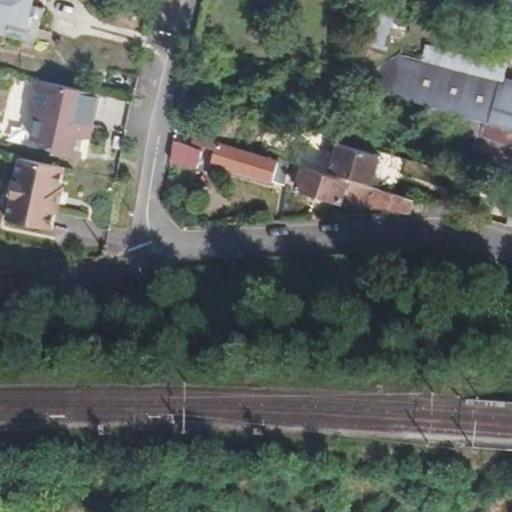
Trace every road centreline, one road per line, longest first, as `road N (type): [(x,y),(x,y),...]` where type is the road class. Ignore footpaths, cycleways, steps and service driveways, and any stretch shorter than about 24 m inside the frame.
road 1 (residential): [(157,256),(222,237),(386,229),(481,236),(511,247)]
road 2 (residential): [(157,256),(149,200),(189,0)]
road 3 (residential): [(0,289),(157,256)]
